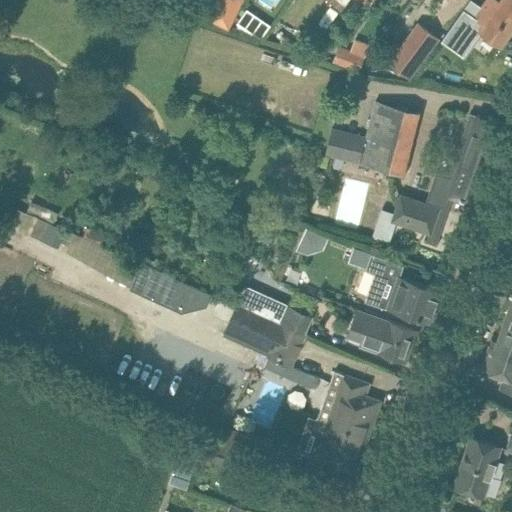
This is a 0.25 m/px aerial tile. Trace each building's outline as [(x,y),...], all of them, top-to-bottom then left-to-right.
[(233,0),(218,0),(209,20),(229,29),(241,3),(233,0)] [(464,8),(441,40),(463,56),(468,49),(480,32),(499,45),(511,27),(511,0),(501,0),(501,1),(499,0),(486,0),(482,7),(475,16),(464,8)] [(246,8),(236,24),(250,32),(260,17),(246,8)] [(388,61),(410,78),(440,38),(417,21),(388,61)] [(336,50),(333,60),(343,63),(361,70),(365,60),(346,53),(336,50)] [(408,106),(376,98),(367,135),(332,126),(326,152),(393,168),(408,106)] [(402,192),(392,221),(430,232),(441,236),(455,195),(475,203),(503,123),(484,116),(479,115),(470,112),(456,152),(450,172),(437,168),(426,200),(402,192)] [(38,216),(31,233),(45,239),(61,247),(68,230),(54,224),(42,218),(38,216)] [(376,270),(366,299),(388,307),(399,275),(402,265),(398,264),(372,255),(368,267),(376,270)] [(142,262),(130,288),(142,293),(181,311),(206,305),(212,293),(154,267),(142,262)] [(388,307),(433,322),(444,291),(399,275),(388,307)] [(247,283),(238,302),(282,323),(282,322),(304,331),(311,315),(271,296),(272,294),(247,283)] [(511,300),(503,323),(511,326),(511,300)] [(237,302),(224,330),(269,351),(267,354),(267,355),(268,356),(291,366),(291,365),(306,332),(304,331),(282,322),(282,323),(238,302),(237,302)] [(416,329),(389,320),(357,309),(348,336),(362,341),(361,344),(405,360),(416,330),(416,329)] [(511,352),(511,326),(503,323),(495,346),(511,352)] [(490,345),(482,367),(505,375),(499,384),(498,386),(511,393),(511,352),(495,346),(490,345)] [(268,356),(263,367),(286,377),(301,384),(310,388),(314,388),(318,386),(319,382),(319,381),(319,379),(305,373),(291,366),(268,356)] [(188,371),(182,388),(202,396),(209,378),(188,371)] [(321,405),(317,418),(367,435),(380,399),(364,394),(360,392),(364,381),(368,383),(369,382),(339,371),(335,383),(330,381),(321,405)] [(367,435),(327,421),(316,418),(313,430),(323,433),(315,457),(310,455),(306,468),(335,478),(335,477),(330,475),(334,464),(354,471),(367,435)] [(484,495),(501,446),(470,435),(453,484),(484,495)] [(184,440),(170,483),(186,488),(201,446),(184,440)] [(233,511),(244,511),(246,509),(231,502),(228,509),(233,511)]
